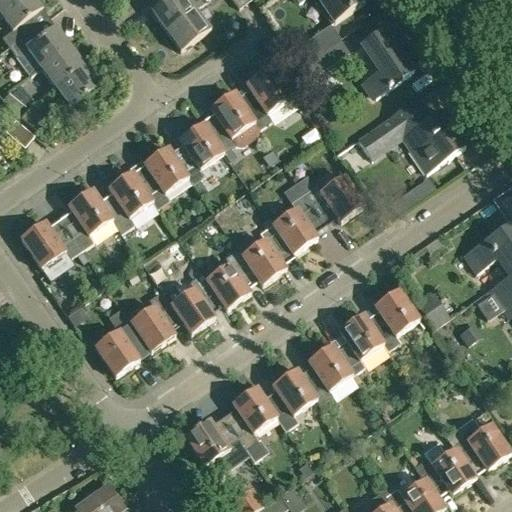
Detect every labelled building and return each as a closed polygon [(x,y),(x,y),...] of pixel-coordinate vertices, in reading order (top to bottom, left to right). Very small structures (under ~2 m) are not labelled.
[(0,0),(0,13),(17,0),(0,0)] [(8,52),(33,33),(26,23),(40,13),(30,0),(17,0),(0,13),(0,19),(11,35),(1,42),(8,52)] [(204,6),(198,0),(158,0),(162,6),(149,16),(163,36),(194,13),(204,6)] [(246,0),(227,0),(237,12),(249,3),(246,0)] [(291,0),(296,7),(305,0),(315,0),(333,26),(364,5),(360,0),(291,0)] [(194,13),(163,36),(178,55),(208,33),(194,13)] [(339,43),(330,28),(294,52),(304,67),(339,43)] [(30,81),(39,73),(69,51),(54,32),(40,42),(33,33),(8,52),(30,81)] [(383,32),(367,43),(361,47),(379,74),(363,85),(374,101),(360,110),(361,111),(409,78),(402,69),(406,66),(383,32)] [(339,43),(304,67),(299,71),(308,83),(348,56),(339,43)] [(84,72),(69,51),(39,73),(54,93),(84,72)] [(253,127),(258,133),(270,125),(266,118),(289,102),(268,71),(243,88),(252,100),(240,108),(253,127)] [(54,93),(69,113),(98,91),(84,72),(54,93)] [(15,117),(23,108),(8,96),(0,105),(15,117)] [(258,133),(253,127),(240,108),(232,96),(208,112),(217,124),(205,133),(222,158),(235,149),(241,150),(257,139),(258,133)] [(417,101),(387,122),(388,123),(389,123),(380,130),(379,129),(357,144),(371,165),(372,164),(371,163),(392,148),(388,142),(398,135),(427,177),(462,153),(436,115),(429,120),(417,103),(418,102),(417,101)] [(30,110),(29,109),(19,121),(38,137),(48,125),(30,110)] [(32,139),(13,124),(3,136),(22,151),(32,139)] [(187,183),(191,189),(204,180),(199,174),(222,158),(205,133),(201,127),(177,143),(185,155),(174,163),(187,183)] [(164,198),(187,183),(174,163),(165,151),(141,168),(150,180),(138,188),(151,206),(156,213),(169,205),(164,198)] [(151,206),(138,188),(129,175),(105,192),(114,205),(102,212),(111,224),(120,238),(133,229),(128,222),(151,206)] [(295,188),(301,197),(319,223),(331,214),(336,222),(339,226),(363,210),(342,179),(319,195),(314,188),(307,179),(295,188)] [(63,230),(80,255),(92,247),(87,240),(111,224),(102,212),(90,194),(66,210),(74,222),(63,230)] [(271,228),(289,253),(292,259),(316,243),(307,230),(319,223),(301,197),(289,206),(294,213),(271,228)] [(394,208),(399,215),(400,217),(411,209),(405,199),(393,207),(394,208)] [(289,253),(271,228),(267,221),(259,226),(264,233),(258,237),(263,243),(240,259),(253,278),(261,290),(285,273),(277,261),(289,253)] [(511,287),(511,225),(463,259),(477,278),(495,265),(507,283),(508,282),(511,287)] [(68,264),(80,255),(63,230),(51,238),(43,226),(18,243),(39,273),(63,257),(68,264)] [(241,286),(253,278),(240,259),(236,252),(223,261),(227,268),(204,283),(217,302),(226,315),(249,299),(241,286)] [(191,292),(169,308),(177,320),(190,339),(214,323),(206,310),(217,302),(204,283),(200,277),(187,286),(191,292)] [(511,287),(508,282),(507,283),(474,305),(488,325),(510,311),(511,313),(511,287)] [(414,304),(433,332),(449,320),(430,293),(414,304)] [(165,328),(177,320),(169,308),(160,295),(147,303),(152,310),(129,326),(147,352),(150,357),(174,340),(165,328)] [(383,324),(371,332),(383,351),(388,357),(401,348),(397,342),(419,326),(398,295),(374,311),(383,324)] [(94,350),(88,342),(90,340),(82,328),(75,333),(90,354),(94,351),(114,381),(138,365),(135,360),(147,352),(129,326),(124,319),(111,328),(116,335),(94,350)] [(347,348),(335,356),(352,381),(365,372),(361,366),(383,351),(371,332),(362,320),(338,336),(347,348)] [(459,338),(467,350),(483,340),(474,327),(459,338)] [(352,381),(335,356),(331,350),(307,367),(315,379),(304,387),(317,406),(321,412),(334,403),(330,396),(352,381)] [(268,411),(277,423),(286,436),(298,427),(294,421),(317,406),(304,387),(295,375),(272,391),(280,403),(268,411)] [(254,438),(277,423),(268,411),(255,392),(232,408),(240,421),(228,429),(248,459),(252,464),(267,453),(260,443),(258,445),(254,438)] [(446,441),(451,448),(456,455),(468,472),(480,464),(488,477),(511,461),(492,431),(482,437),(473,422),(446,441)] [(208,424),(184,440),(213,483),(248,459),(228,429),(217,437),(208,424)] [(416,472),(424,485),(432,496),(444,488),(453,500),(476,485),(468,472),(456,455),(447,461),(440,449),(425,459),(428,464),(416,472)] [(301,484),(307,493),(320,483),(314,475),(301,484)] [(443,511),(432,496),(424,485),(401,501),(397,494),(385,502),(391,511),(443,511)] [(291,491),(279,499),(287,510),(288,511),(304,511),(306,511),(291,491)] [(77,511),(119,511),(105,492),(77,511)] [(391,511),(385,502),(381,497),(371,504),(375,511),(391,511)] [(260,511),(263,510),(254,498),(232,511),(260,511)] [(288,511),(287,510),(279,499),(260,511),(288,511)]
